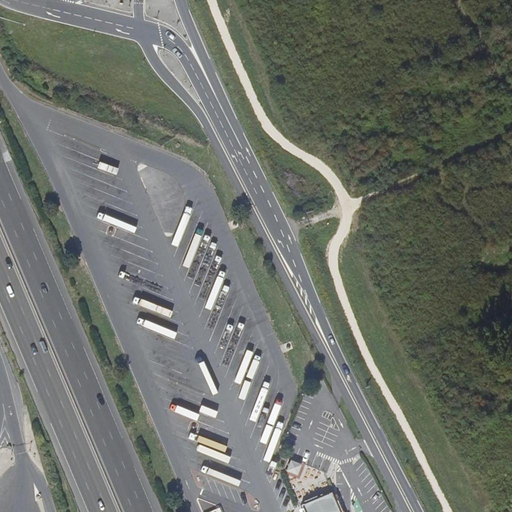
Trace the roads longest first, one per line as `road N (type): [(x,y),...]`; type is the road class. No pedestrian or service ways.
road 1 (track): [(215,0),(271,123),(328,200),(337,249),(461,511)]
road 2 (tertiary): [(141,31),(157,66),(201,117),(406,511)]
road 3 (secondary): [(417,511),(241,150)]
road 4 (motorway): [(138,511),(0,182)]
road 5 (motorway): [(0,269),(102,511)]
road 6 (tertiary): [(241,150),(180,0)]
road 7 (motorway): [(241,150),(186,59),(141,31)]
